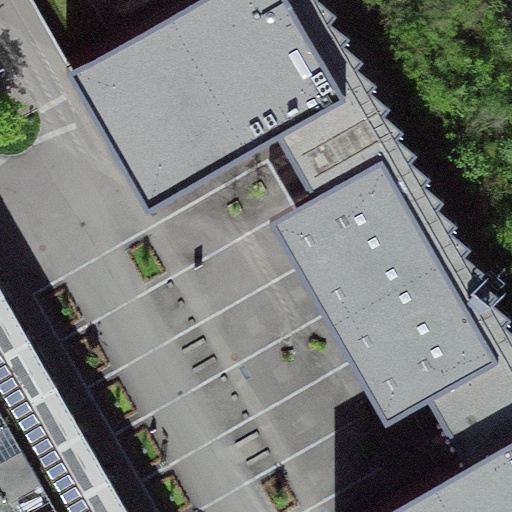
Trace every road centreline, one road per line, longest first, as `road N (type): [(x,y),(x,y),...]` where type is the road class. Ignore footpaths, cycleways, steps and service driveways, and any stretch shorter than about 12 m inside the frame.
road 1 (residential): [(51,188),(237,511)]
road 2 (residential): [(51,188),(43,78),(1,0)]
